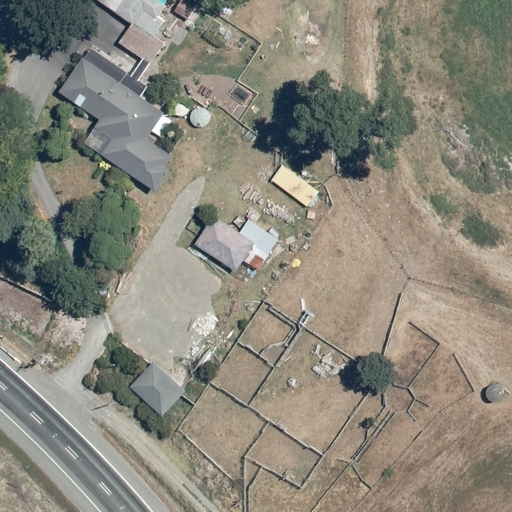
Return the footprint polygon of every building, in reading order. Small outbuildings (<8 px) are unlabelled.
[(155,39),(173,11),(170,9),(157,0),(97,0),(124,18),(134,25),(133,27),(121,45),(143,60),(134,72),(142,77),(164,45),(155,39)] [(168,165),(174,155),(150,139),(153,134),(159,138),(173,118),(85,60),(62,95),(98,119),(82,143),(156,193),(173,168),(168,165)] [(315,188),(282,165),(271,181),(304,204),(315,188)] [(241,233),(217,217),(198,245),(237,272),(245,261),(259,271),(279,242),(249,222),(241,233)] [(145,362),(150,367),(132,387),(164,416),(183,395),(188,390),(151,356),(145,362)]
